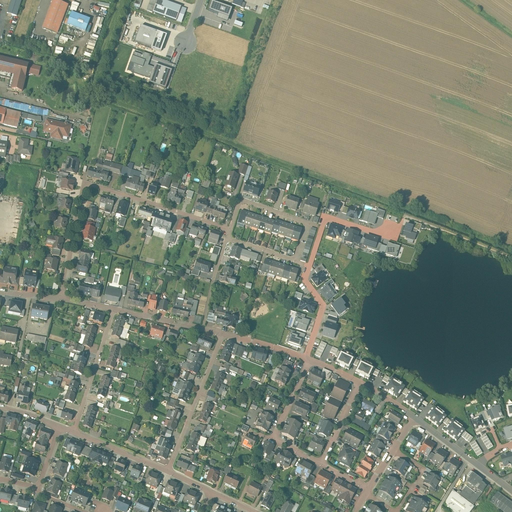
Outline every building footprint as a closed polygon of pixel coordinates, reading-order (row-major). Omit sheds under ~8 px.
[(21,0),(11,0),(9,6),(19,9),(21,0)] [(68,6),(53,0),(43,28),(57,34),(67,6),(68,6)] [(186,9),(161,0),(157,0),(153,12),(181,23),(186,9)] [(232,9),(212,2),(208,10),(218,14),(216,18),(227,22),(232,9)] [(57,34),(53,45),(55,46),(70,7),(67,6),(57,34)] [(90,20),(71,13),(67,25),(85,32),(90,20)] [(162,52),(169,35),(141,25),(135,42),(162,52)] [(127,71),(149,79),(153,67),(148,65),(151,56),(143,53),(142,56),(134,53),(127,71)] [(28,65),(0,57),(0,76),(14,80),(12,89),(22,92),(26,73),(28,65)] [(41,68),(28,65),(26,73),(39,76),(41,68)] [(165,89),(171,71),(155,65),(149,83),(165,89)] [(15,112),(11,111),(10,111),(6,110),(1,109),(1,108),(1,109),(0,108),(0,125),(0,124),(2,124),(2,125),(2,124),(7,125),(7,126),(12,127),(17,128),(20,118),(26,119),(27,118),(28,115),(21,113),(20,113),(16,112),(15,112)] [(70,126),(46,120),(44,129),(53,131),(51,137),(60,139),(61,135),(68,137),(70,126)] [(28,140),(20,139),(18,154),(20,154),(31,155),(32,149),(27,148),(28,140)] [(78,161),(71,159),(71,161),(67,160),(65,172),(76,174),(76,171),(77,171),(77,169),(76,167),(76,165),(78,164),(78,161)] [(112,164),(104,161),(103,164),(104,164),(102,169),(109,171),(110,171),(112,164)] [(123,167),(114,164),(112,172),(121,174),(123,167)] [(247,167),(241,165),(238,173),(244,175),(247,167)] [(96,171),(89,169),(87,176),(99,180),(102,169),(97,168),(96,171)] [(109,171),(102,169),(99,180),(109,183),(110,178),(107,177),(109,171)] [(139,180),(136,191),(142,193),(144,186),(142,185),(144,180),(147,180),(148,177),(147,177),(145,176),(147,171),(142,169),(141,174),(139,180)] [(136,174),(131,172),(129,177),(132,178),(131,182),(127,180),(125,187),(136,191),(139,180),(135,178),(136,174)] [(229,173),(225,186),(233,189),(238,176),(229,173)] [(171,179),(164,177),(164,178),(161,187),(168,189),(171,179)] [(66,181),(63,180),(61,189),(72,191),(73,182),(66,181)] [(159,181),(155,180),(154,183),(152,183),(151,187),(150,187),(148,193),(155,196),(158,186),(159,181)] [(176,184),(173,183),(171,190),(170,190),(167,200),(173,203),(178,188),(179,183),(176,182),(176,184)] [(254,184),(254,186),(246,183),(243,192),(257,197),(260,187),(254,184)] [(286,185),(279,183),(277,189),(284,191),(286,185)] [(178,188),(173,203),(180,204),(182,197),(181,197),(182,194),(184,194),(186,188),(181,187),(180,189),(178,188)] [(277,194),(269,191),(266,201),(274,203),(277,194)] [(108,198),(101,196),(99,203),(101,203),(100,206),(105,208),(108,198)] [(299,201),(288,197),(287,201),(286,201),(285,206),(291,208),(291,209),(296,211),(299,201)] [(114,200),(108,198),(105,208),(104,212),(110,214),(114,200)] [(67,200),(62,199),(62,200),(61,209),(69,210),(69,207),(70,207),(70,204),(71,201),(67,200)] [(341,203),(329,199),(326,209),(338,213),(341,203)] [(203,200),(200,202),(198,201),(195,210),(205,213),(207,206),(208,206),(208,204),(206,204),(205,201),(203,200)] [(211,200),(209,206),(208,206),(207,206),(205,213),(211,215),(216,201),(214,200),(213,201),(211,200)] [(116,214),(124,217),(128,204),(120,201),(116,214)] [(225,208),(218,206),(219,202),(216,201),(211,215),(224,220),(227,213),(226,213),(227,211),(224,210),(225,208)] [(318,206),(306,202),(303,212),(315,216),(318,206)] [(350,207),(347,215),(356,218),(359,210),(350,207)] [(144,217),(147,210),(140,208),(138,215),(144,217)] [(96,211),(88,210),(86,219),(94,220),(96,211)] [(151,219),(153,212),(147,210),(144,217),(151,219)] [(378,214),(366,210),(362,221),(374,225),(378,214)] [(245,212),(241,211),(237,223),(239,224),(240,223),(244,224),(244,226),(248,214),(244,213),(245,212)] [(152,227),(160,230),(165,215),(157,212),(152,227)] [(248,214),(244,226),(246,226),(246,225),(251,226),(250,228),(251,228),(255,216),(248,214)] [(160,230),(169,232),(174,217),(165,215),(160,230)] [(255,216),(251,228),(253,228),(253,227),(257,228),(257,230),(261,218),(261,217),(261,218),(255,216)] [(62,219),(59,218),(58,218),(56,228),(65,230),(67,220),(62,219)] [(261,218),(257,230),(259,230),(260,229),(264,231),(264,232),(268,220),(261,218),(262,218),(261,218)] [(187,223),(180,220),(176,231),(184,233),(185,228),(187,223)] [(274,222),(268,220),(264,232),(266,233),(266,231),(271,233),(270,234),(271,234),(271,233),(275,222),(274,222)] [(282,223),(275,221),(275,220),(274,222),(275,222),(271,233),(273,233),(273,232),(278,233),(277,235),(278,235),(282,223)] [(288,225),(282,223),(278,235),(280,235),(280,234),(285,236),(284,237),(288,225)] [(415,223),(413,228),(417,230),(417,231),(419,232),(421,225),(415,223)] [(343,228),(331,224),(327,236),(333,238),(334,235),(340,237),(342,230),(343,228)] [(200,227),(193,225),(189,235),(196,237),(200,227)] [(295,227),(288,225),(284,237),(286,238),(287,236),(291,238),(291,239),(295,227)] [(413,228),(406,226),(403,236),(406,237),(406,238),(414,241),(417,231),(417,230),(413,228)] [(94,229),(85,227),(82,239),(90,241),(91,236),(93,236),(95,229),(94,229)] [(206,229),(200,227),(196,237),(201,239),(203,240),(206,229)] [(298,228),(295,227),(291,239),(293,240),(293,238),(298,240),(297,241),(298,241),(302,229),(298,228)] [(358,233),(348,230),(346,238),(345,241),(356,245),(357,245),(359,238),(356,238),(358,233)] [(220,234),(211,231),(208,242),(211,243),(212,240),(218,242),(220,234)] [(63,239),(55,238),(48,236),(47,241),(46,242),(45,243),(46,245),(48,245),(50,244),(53,245),(52,249),(60,251),(63,239)] [(378,240),(367,236),(366,239),(364,245),(364,246),(368,247),(367,249),(374,251),(377,243),(378,240)] [(400,247),(388,243),(386,247),(387,247),(384,254),(396,258),(400,247)] [(384,254),(387,247),(386,247),(381,245),(379,252),(384,254)] [(220,249),(214,247),(212,254),(218,256),(220,249)] [(258,255),(234,248),(230,258),(238,260),(239,256),(256,261),(258,255)] [(91,252),(81,250),(80,251),(79,253),(80,254),(80,257),(81,258),(89,260),(91,252)] [(51,260),(48,259),(48,261),(47,265),(46,266),(46,268),(46,269),(46,270),(55,271),(57,261),(51,260)] [(268,261),(265,260),(263,266),(261,272),(268,274),(271,262),(268,261)] [(210,265),(198,261),(196,269),(200,271),(208,274),(210,265)] [(278,264),(271,262),(268,274),(274,276),(278,264)] [(88,266),(79,264),(78,265),(78,267),(76,268),(76,270),(77,271),(87,273),(88,266)] [(285,266),(278,264),(274,276),(281,278),(285,266)] [(292,268),(285,266),(281,278),(288,281),(292,268)] [(17,269),(5,267),(4,267),(3,275),(2,283),(15,285),(16,277),(17,269)] [(232,271),(225,268),(222,277),(222,278),(229,281),(230,279),(232,271)] [(298,270),(295,269),(295,270),(292,268),(288,281),(295,283),(296,277),(298,270)] [(37,272),(25,271),(25,270),(24,278),(23,286),(35,288),(35,287),(36,280),(38,272),(37,272)] [(326,279),(321,271),(311,279),(316,287),(326,279)] [(235,280),(230,279),(229,281),(222,278),(222,277),(221,277),(221,276),(219,277),(219,278),(220,279),(219,282),(228,285),(228,284),(233,285),(235,280)] [(92,289),(85,288),(86,286),(81,284),(79,293),(91,296),(92,289)] [(337,294),(330,285),(321,292),(327,301),(337,294)] [(100,288),(93,286),(92,289),(91,296),(98,298),(100,288)] [(107,288),(105,300),(118,303),(120,291),(107,288)] [(138,295),(130,293),(128,304),(135,306),(137,296),(138,295)] [(142,298),(141,297),(137,296),(135,306),(143,308),(145,298),(142,298)] [(157,298),(151,296),(150,302),(149,309),(155,310),(156,303),(157,298)] [(183,302),(177,300),(178,298),(174,297),(172,305),(174,306),(172,314),(175,315),(175,316),(177,316),(180,316),(182,307),(183,302)] [(341,298),(331,305),(339,316),(349,309),(341,298)] [(23,303),(11,300),(9,311),(21,313),(23,303)] [(315,304),(302,300),(299,309),(312,313),(315,304)] [(168,303),(161,301),(159,310),(166,312),(168,303)] [(182,307),(180,316),(183,317),(182,318),(184,319),(185,317),(187,318),(188,311),(191,312),(192,309),(196,310),(197,302),(192,301),(191,304),(187,304),(186,308),(182,307)] [(49,308),(33,305),(31,317),(47,320),(49,308)] [(226,312),(221,311),(221,308),(217,307),(216,315),(217,315),(215,324),(223,325),(224,319),(225,317),(226,312)] [(105,315),(95,312),(93,320),(102,323),(105,315)] [(201,317),(195,315),(194,317),(193,322),(193,323),(200,324),(201,317)] [(230,316),(229,320),(224,319),(223,325),(223,326),(227,327),(235,329),(237,318),(230,316)] [(309,321),(298,316),(296,322),(298,323),(296,328),(305,332),(309,321)] [(125,319),(118,317),(115,326),(122,329),(126,330),(127,327),(123,325),(125,319)] [(338,326),(326,322),(322,335),(333,339),(338,326)] [(164,330),(157,327),(157,326),(156,326),(154,327),(155,325),(152,324),(151,325),(152,326),(153,327),(151,335),(154,336),(153,339),(160,341),(162,335),(164,330)] [(122,329),(115,326),(112,336),(119,338),(122,329)] [(96,329),(89,327),(87,333),(83,331),(82,335),(86,336),(93,339),(96,329)] [(18,331),(2,328),(0,337),(0,340),(16,343),(18,331)] [(178,334),(171,331),(168,337),(176,340),(178,334)] [(289,335),(286,343),(300,348),(303,339),(298,338),(299,336),(296,335),(291,333),(290,335),(289,335)] [(46,338),(27,334),(26,340),(45,344),(46,338)] [(93,339),(86,336),(83,345),(82,346),(90,348),(93,339)] [(213,342),(203,338),(200,337),(197,344),(200,345),(200,346),(201,346),(209,349),(210,350),(213,342)] [(234,345),(227,342),(223,351),(230,354),(234,345)] [(245,349),(234,345),(230,354),(234,355),(241,358),(244,352),(245,349)] [(120,349),(112,347),(109,356),(117,359),(120,349)] [(267,352),(254,348),(251,358),(264,362),(265,362),(267,354),(267,352)] [(230,354),(223,351),(219,360),(226,363),(227,363),(230,354)] [(12,358),(1,356),(2,353),(0,352),(0,364),(3,365),(10,367),(12,358)] [(340,352),(335,363),(349,370),(352,364),(354,359),(355,359),(340,352)] [(87,356),(80,354),(77,363),(84,366),(87,356)] [(203,358),(196,355),(193,363),(200,366),(203,358)] [(117,359),(109,356),(106,366),(114,368),(117,359)] [(271,356),(267,364),(272,366),(275,358),(271,356)] [(293,363),(285,359),(281,368),(289,371),(293,363)] [(84,366),(77,363),(73,362),(70,370),(70,373),(74,374),(75,373),(81,375),(84,366)] [(357,367),(354,373),(369,380),(374,369),(360,362),(357,367)] [(200,366),(193,363),(192,366),(184,363),(182,368),(189,371),(196,374),(200,366)] [(232,365),(227,363),(226,363),(224,369),(226,370),(229,371),(234,373),(236,369),(231,367),(232,365)] [(289,371),(281,368),(274,381),(284,386),(291,372),(289,371)] [(321,373),(312,369),(313,369),(312,369),(307,380),(308,380),(308,379),(313,382),(311,384),(312,385),(312,384),(318,387),(318,388),(319,388),(324,377),(325,375),(321,373)] [(331,373),(323,369),(321,373),(325,375),(324,377),(328,379),(331,373)] [(224,376),(217,374),(214,382),(224,386),(228,378),(224,376)] [(110,379),(103,377),(100,386),(107,389),(110,379)] [(192,385),(182,382),(182,381),(178,379),(174,388),(181,391),(188,394),(192,385)] [(345,382),(338,379),(337,381),(338,382),(335,389),(334,389),(330,397),(341,403),(344,396),(345,396),(346,394),(345,393),(349,386),(344,384),(345,382)] [(391,379),(384,390),(397,398),(404,388),(391,379)] [(78,384),(71,382),(69,388),(68,391),(75,394),(78,384)] [(224,386),(214,382),(210,390),(217,393),(221,395),(222,392),(224,393),(225,391),(224,390),(226,387),(224,386)] [(107,389),(100,386),(97,396),(104,398),(107,389)] [(0,387),(0,401),(7,403),(10,394),(4,393),(5,389),(0,387)] [(27,390),(21,389),(20,393),(18,393),(16,402),(27,404),(29,395),(25,394),(26,393),(29,394),(30,389),(27,388),(27,390)] [(68,391),(64,390),(63,393),(67,395),(65,401),(72,403),(75,394),(68,391)] [(310,393),(302,390),(298,398),(311,404),(315,396),(310,393)] [(188,394),(181,391),(178,399),(185,402),(188,394)] [(410,392),(403,402),(417,411),(423,400),(410,392)] [(341,403),(330,397),(321,415),(328,418),(328,416),(333,419),(337,412),(338,412),(339,410),(338,409),(341,403)] [(280,403),(270,399),(266,408),(274,412),(275,409),(277,410),(280,403)] [(364,400),(360,407),(356,415),(362,418),(367,410),(371,413),(375,406),(364,400)] [(48,406),(38,402),(37,406),(36,406),(35,408),(36,409),(40,411),(40,412),(42,413),(43,412),(46,413),(47,409),(49,406),(48,406)] [(212,406),(205,403),(202,412),(209,415),(212,406)] [(309,409),(296,404),(292,412),(302,416),(305,418),(305,417),(309,409)] [(96,409),(89,407),(86,416),(93,419),(96,409)] [(491,410),(492,411),(487,412),(487,413),(489,416),(490,416),(491,418),(492,421),(495,419),(496,420),(503,417),(501,413),(500,413),(497,407),(491,410)] [(433,408),(425,418),(438,428),(446,418),(433,408)] [(73,413),(63,410),(63,412),(61,418),(65,419),(65,421),(67,422),(68,420),(71,421),(73,413)] [(487,410),(483,412),(487,420),(491,418),(490,416),(489,416),(487,413),(487,412),(487,410)] [(181,414),(173,411),(173,413),(169,411),(166,418),(170,419),(177,422),(181,414)] [(209,415),(202,412),(198,420),(205,423),(206,422),(209,423),(211,418),(208,417),(209,415)] [(402,418),(392,412),(388,418),(390,419),(398,424),(402,418)] [(273,418),(262,413),(256,427),(266,432),(268,429),(268,430),(272,422),(272,421),(273,418)] [(11,424),(14,415),(8,414),(6,420),(6,422),(11,424)] [(14,415),(11,424),(10,430),(16,432),(18,425),(20,417),(14,415)] [(86,416),(83,426),(90,428),(93,419),(86,416)] [(472,420),(476,430),(484,426),(480,416),(472,420)] [(361,422),(355,418),(351,424),(367,433),(374,421),(371,419),(367,425),(361,421),(361,422)] [(177,422),(170,419),(169,422),(166,421),(164,426),(167,427),(174,430),(177,422)] [(300,425),(289,419),(282,434),(294,440),(300,425)] [(332,425),(320,419),(317,425),(328,430),(329,428),(330,428),(332,425)] [(37,424),(28,420),(25,427),(27,428),(24,435),(27,436),(30,437),(32,430),(34,431),(37,424)] [(451,422),(443,432),(456,441),(460,436),(464,431),(451,422)] [(387,424),(386,423),(382,429),(391,435),(395,429),(389,426),(387,424)] [(249,428),(243,425),(241,430),(246,433),(249,428)] [(328,430),(317,425),(314,432),(326,437),(327,434),(327,433),(328,430)] [(51,433),(42,429),(39,437),(48,440),(49,440),(50,436),(51,436),(52,434),(51,433)] [(391,435),(382,429),(378,435),(380,436),(382,438),(387,441),(391,435)] [(363,437),(349,430),(347,433),(346,433),(343,440),(357,448),(363,437)] [(421,437),(413,432),(407,441),(415,446),(418,442),(420,440),(421,437)] [(200,436),(193,433),(190,441),(197,444),(197,445),(200,437),(200,436)] [(257,439),(247,435),(243,442),(244,442),(243,445),(246,446),(247,444),(253,447),(257,439)] [(172,443),(160,437),(156,446),(159,447),(169,451),(172,443)] [(200,437),(197,445),(197,444),(197,445),(201,446),(203,447),(206,440),(200,437)] [(71,441),(66,439),(63,447),(67,449),(71,441)] [(321,443),(313,439),(309,447),(320,453),(324,445),(321,444),(322,443),(321,442),(321,443)] [(77,442),(71,440),(67,449),(67,451),(73,453),(77,442)] [(376,441),(375,440),(371,446),(381,452),(384,446),(376,441)] [(427,440),(419,452),(423,454),(431,442),(427,440)] [(39,443),(37,442),(35,449),(44,453),(45,452),(46,450),(46,449),(47,446),(39,443)] [(83,445),(77,442),(73,453),(79,456),(79,454),(83,446),(83,445)] [(197,444),(190,442),(186,450),(194,453),(197,445),(197,444)] [(274,446),(266,442),(262,449),(261,449),(260,451),(260,452),(262,453),(263,453),(267,455),(269,456),(271,452),(274,446)] [(431,442),(423,454),(427,457),(430,452),(435,445),(431,442)] [(87,448),(83,446),(79,454),(84,456),(87,448)] [(169,451),(159,447),(156,446),(155,450),(160,452),(158,457),(166,460),(169,451)] [(381,452),(371,446),(368,452),(371,455),(377,458),(381,452)] [(92,450),(87,448),(84,456),(89,458),(89,457),(92,450)] [(102,453),(92,449),(92,450),(89,457),(94,459),(93,462),(97,464),(102,453)] [(348,450),(344,449),(339,459),(345,463),(344,465),(349,467),(352,461),(350,460),(353,453),(348,450)] [(435,456),(432,461),(436,464),(443,452),(439,449),(435,456)] [(284,453),(280,451),(277,457),(275,461),(276,461),(276,463),(277,464),(279,463),(282,464),(287,453),(284,452),(284,453)] [(269,456),(267,455),(265,459),(270,461),(273,455),(274,453),(271,452),(269,456)] [(443,452),(436,464),(440,466),(443,462),(447,454),(443,452)] [(500,455),(503,467),(511,464),(511,454),(511,452),(500,455)] [(111,456),(102,453),(97,464),(101,465),(102,463),(107,465),(110,457),(111,456)] [(291,455),(287,453),(282,464),(284,466),(284,467),(286,468),(287,468),(288,468),(290,464),(293,458),(290,456),(291,455)] [(115,459),(110,457),(107,465),(107,466),(112,468),(115,459)] [(11,460),(3,458),(0,470),(1,471),(2,472),(5,473),(6,473),(8,473),(8,471),(10,463),(11,460)] [(373,463),(366,458),(361,465),(361,466),(369,471),(371,468),(371,467),(373,463)] [(39,463),(27,459),(25,466),(36,470),(39,463)] [(180,459),(179,459),(176,466),(186,470),(189,463),(180,459)] [(456,461),(452,459),(444,471),(449,473),(456,461)] [(126,463),(119,460),(118,463),(117,463),(116,467),(115,470),(122,473),(124,469),(126,463)] [(405,464),(398,460),(397,462),(397,463),(396,465),(406,471),(409,467),(405,464)] [(308,464),(301,461),(296,469),(295,472),(302,475),(308,464)] [(460,464),(456,461),(449,473),(453,476),(460,464)] [(60,462),(59,462),(57,466),(56,465),(55,468),(65,472),(68,466),(67,465),(60,462)] [(308,464),(302,475),(307,478),(308,478),(309,475),(313,467),(308,464)] [(406,471),(396,465),(394,467),(392,469),(401,475),(403,476),(406,471)] [(36,470),(25,466),(22,472),(34,476),(36,470)] [(142,469),(134,466),(130,475),(138,478),(138,479),(140,473),(142,469)] [(369,471),(361,466),(360,466),(361,466),(356,473),(364,478),(367,474),(369,471)] [(65,472),(55,468),(54,470),(55,471),(54,474),(55,475),(62,478),(63,478),(65,472)] [(219,474),(210,470),(208,476),(207,479),(207,480),(208,482),(209,482),(211,482),(211,481),(215,483),(218,476),(219,474)] [(317,479),(315,483),(320,486),(326,474),(321,471),(317,479)] [(482,481),(473,474),(470,472),(467,477),(469,478),(466,482),(468,484),(475,489),(477,485),(479,486),(477,489),(482,493),(484,491),(487,486),(481,482),(482,481)] [(146,480),(145,484),(151,486),(155,475),(150,473),(146,480)] [(326,474),(320,486),(325,488),(325,489),(327,485),(331,477),(326,474)] [(436,478),(429,474),(426,478),(437,485),(440,480),(436,478)] [(161,477),(155,475),(151,486),(156,488),(161,477)] [(240,481),(228,475),(228,476),(228,475),(225,482),(226,483),(224,486),(231,489),(231,487),(236,489),(240,481)] [(309,475),(308,478),(307,478),(305,483),(306,483),(310,485),(314,478),(314,477),(309,475)] [(391,479),(388,477),(383,484),(397,492),(401,485),(399,484),(391,479)] [(437,485),(426,478),(424,483),(430,487),(434,489),(437,485)] [(52,480),(49,486),(58,489),(61,483),(60,483),(52,480)] [(344,483),(337,480),(332,488),(331,490),(338,494),(344,483)] [(174,484),(169,481),(164,492),(170,495),(174,484)] [(261,488),(252,483),(248,492),(249,493),(252,495),(252,494),(256,497),(260,490),(261,488)] [(356,490),(344,483),(338,494),(341,495),(339,499),(348,504),(356,490)] [(180,486),(174,484),(170,495),(175,497),(177,494),(180,486)] [(397,492),(383,484),(379,490),(393,499),(397,492)] [(475,489),(468,484),(461,493),(459,496),(472,506),(473,506),(482,493),(477,489),(479,486),(477,485),(475,489)] [(58,489),(49,486),(47,492),(50,493),(56,496),(56,495),(58,489)] [(90,495),(75,489),(71,501),(75,502),(75,503),(77,504),(78,503),(78,504),(79,505),(80,505),(81,505),(85,506),(90,495)] [(9,491),(5,490),(2,490),(0,497),(0,499),(9,502),(10,502),(11,495),(12,492),(9,491)] [(113,493),(106,490),(102,498),(110,502),(112,497),(114,493),(113,493)] [(188,490),(183,501),(189,504),(194,493),(188,490)] [(472,506),(459,496),(461,493),(459,491),(457,492),(456,493),(452,491),(444,504),(454,511),(470,511),(474,507),(473,506),(472,506)] [(276,497),(268,492),(261,505),(269,510),(276,497)] [(511,511),(511,503),(498,492),(491,502),(503,511),(511,511)] [(194,493),(189,504),(194,506),(196,503),(199,495),(194,493)] [(17,496),(11,495),(10,502),(9,502),(9,504),(15,505),(15,503),(17,496)] [(27,498),(23,497),(23,498),(21,497),(20,497),(18,504),(18,506),(28,509),(30,499),(27,499),(27,498)] [(125,500),(120,497),(118,502),(115,508),(121,511),(125,500)] [(420,501),(414,498),(410,505),(422,511),(424,511),(428,506),(427,506),(420,501)] [(151,504),(140,499),(138,503),(136,508),(134,511),(148,511),(150,508),(149,508),(151,504)] [(130,502),(125,500),(121,511),(123,511),(126,511),(128,507),(130,502)] [(45,505),(36,502),(32,511),(43,511),(44,511),(45,505)] [(290,511),(294,506),(286,502),(280,511),(290,511)]
